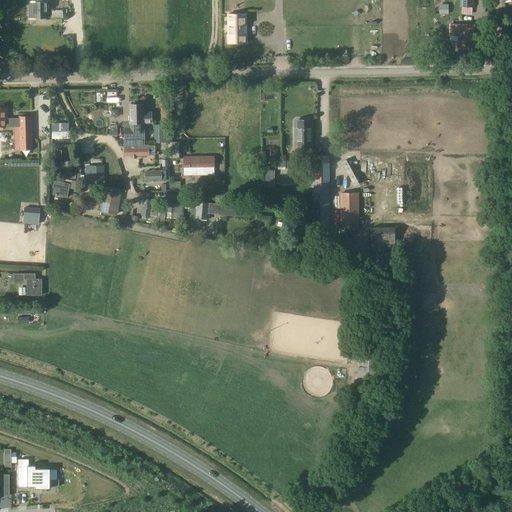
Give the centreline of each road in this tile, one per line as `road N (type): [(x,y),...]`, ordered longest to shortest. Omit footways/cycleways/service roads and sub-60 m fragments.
road 1 (unclassified): [(0,78),(511,67)]
road 2 (secondary): [(259,511),(136,433),(0,376)]
